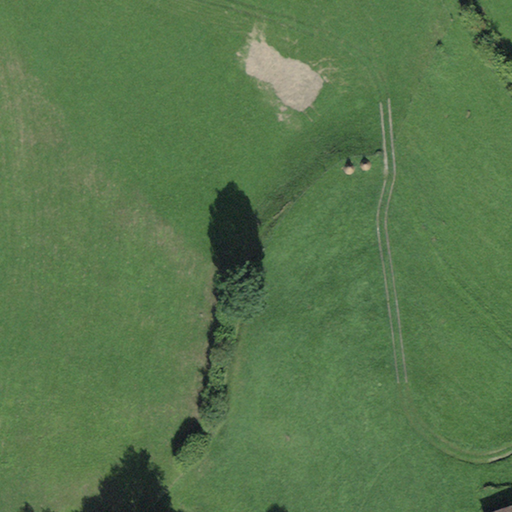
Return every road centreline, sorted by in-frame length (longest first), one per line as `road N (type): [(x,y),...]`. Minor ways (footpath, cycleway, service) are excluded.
road 1 (track): [(511,444),(465,455),(435,441),(408,407),(381,223),(389,175),(383,87),(368,63),(334,39),(208,0)]
road 2 (track): [(511,343),(452,282),(389,175)]
